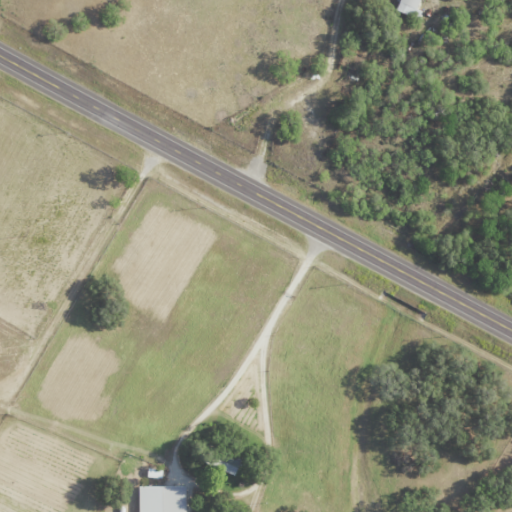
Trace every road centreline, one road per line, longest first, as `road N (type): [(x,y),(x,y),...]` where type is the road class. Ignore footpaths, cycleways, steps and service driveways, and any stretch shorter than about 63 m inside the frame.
road 1 (secondary): [(511,326),(0,48)]
road 2 (residential): [(118,116),(176,0)]
